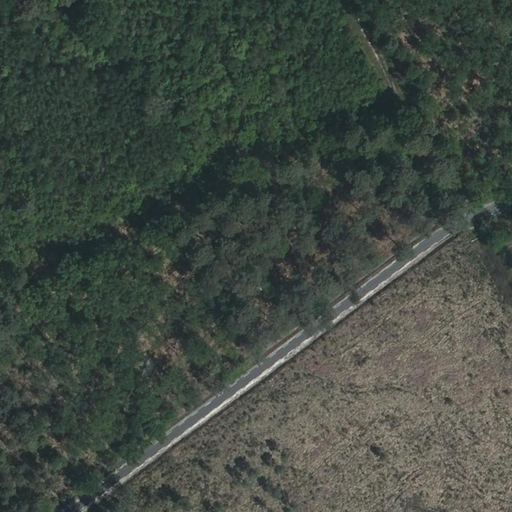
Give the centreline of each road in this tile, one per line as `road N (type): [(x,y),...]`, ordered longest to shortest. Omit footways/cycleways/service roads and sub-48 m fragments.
road 1 (unclassified): [(66,511),(463,218),(511,208)]
road 2 (track): [(511,264),(359,0)]
